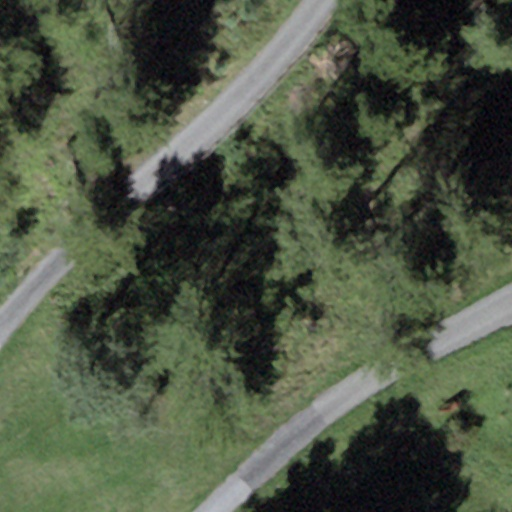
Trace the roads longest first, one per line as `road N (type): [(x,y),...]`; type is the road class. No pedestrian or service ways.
road 1 (track): [(316,0),(0,322)]
road 2 (track): [(206,511),(323,409),(406,353),(511,300)]
